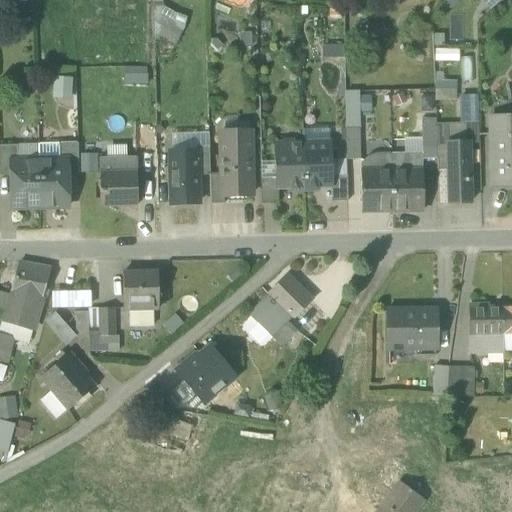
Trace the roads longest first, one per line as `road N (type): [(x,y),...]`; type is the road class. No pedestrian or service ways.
road 1 (residential): [(294,245),(69,440),(0,478)]
road 2 (residential): [(294,245),(0,253)]
road 3 (residential): [(390,244),(326,368),(319,411),(344,485),(337,511)]
road 4 (residential): [(511,241),(390,244)]
